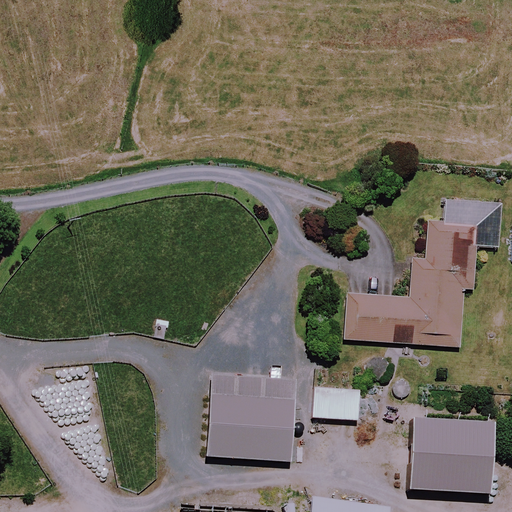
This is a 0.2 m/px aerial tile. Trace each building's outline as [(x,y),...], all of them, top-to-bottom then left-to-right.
[(346,296),(343,340),(459,348),(463,289),(471,289),(476,227),(428,224),(426,261),(412,260),(409,300),(346,296)] [(293,382),(209,374),(202,455),(286,462),(293,382)] [(356,392),(311,391),(310,421),(355,423),(356,392)] [(492,423),(409,417),(404,487),(487,493),(492,423)] [(386,511),(388,506),(310,497),(308,511),(386,511)]
